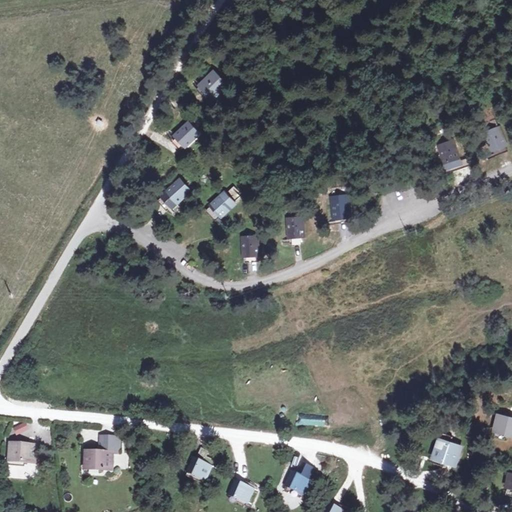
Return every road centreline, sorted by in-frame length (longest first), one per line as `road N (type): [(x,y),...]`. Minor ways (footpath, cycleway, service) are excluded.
road 1 (residential): [(473,511),(356,451),(0,407)]
road 2 (residential): [(92,215),(200,278),(251,282),(312,265),(511,172)]
road 3 (track): [(92,215),(221,0)]
road 4 (unclassified): [(0,371),(92,215)]
